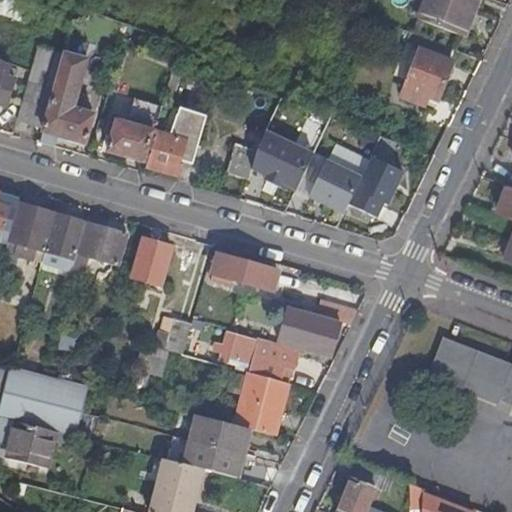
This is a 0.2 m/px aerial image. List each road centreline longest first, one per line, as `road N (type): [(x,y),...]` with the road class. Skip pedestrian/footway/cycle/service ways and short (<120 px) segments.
road 1 (residential): [(404,275),(0,161)]
road 2 (residential): [(287,511),(404,275)]
road 3 (residential): [(404,275),(511,58)]
